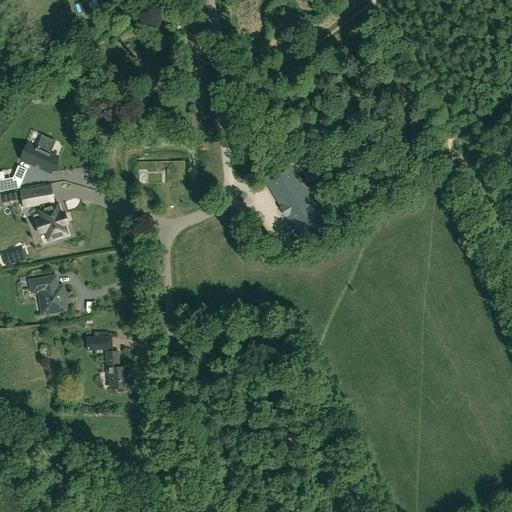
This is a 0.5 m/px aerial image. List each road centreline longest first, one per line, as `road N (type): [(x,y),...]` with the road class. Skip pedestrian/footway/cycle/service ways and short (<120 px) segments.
road 1 (unclassified): [(171,230),(214,209),(228,190),(209,0)]
road 2 (unclassified): [(174,411),(164,266),(171,230)]
